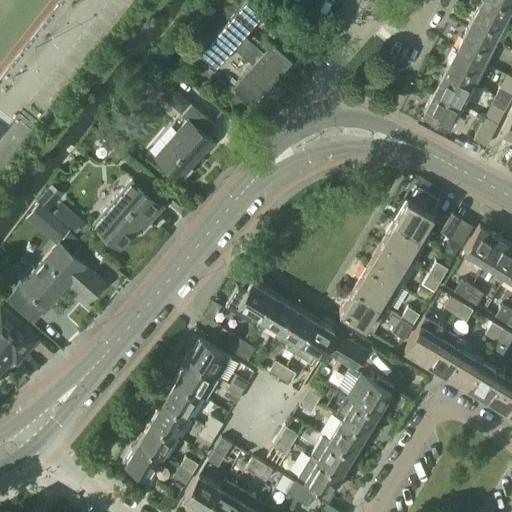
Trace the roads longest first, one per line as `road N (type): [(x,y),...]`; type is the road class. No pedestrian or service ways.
road 1 (tertiary): [(329,132),(296,144),(263,173),(36,427)]
road 2 (residential): [(511,445),(436,398),(373,511)]
road 3 (tertiary): [(511,200),(361,131),(329,132)]
road 4 (residential): [(329,132),(317,102),(320,79),(380,8),(421,13)]
